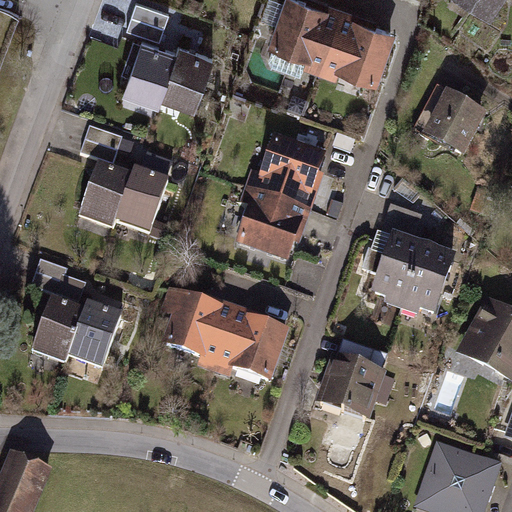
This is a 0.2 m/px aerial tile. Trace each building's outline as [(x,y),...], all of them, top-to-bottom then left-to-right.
[(314,0),(314,2),(308,0),(285,0),(269,45),(307,59),(303,68),(337,80),(340,71),(378,84),(397,31),(372,22),(373,18),(350,10),(330,2),(323,0),(314,0)] [(499,0),(471,0),(491,13),(499,0)] [(174,13),(138,1),(130,26),(166,38),(174,13)] [(157,43),(143,38),(125,91),(160,103),(162,97),(200,110),(219,54),(196,46),(181,41),(178,50),(157,43)] [(486,112),(441,92),(421,139),(466,158),(486,112)] [(127,142),(91,130),(83,156),(119,167),(127,142)] [(329,155),(273,135),(258,179),(244,174),(234,204),(249,209),(236,246),(291,265),(307,217),(314,198),(329,155)] [(110,168),(96,163),(76,215),(113,228),(115,222),(150,235),(170,182),(145,172),(137,169),(134,177),(110,168)] [(410,241),(386,234),(368,299),(437,318),(456,254),(439,249),(410,241)] [(69,271),(43,261),(31,290),(53,297),(72,304),(87,310),(90,302),(81,300),(87,285),(66,278),(69,271)] [(228,308),(173,289),(163,319),(180,324),(173,348),(211,360),(206,373),(243,385),(246,374),(284,387),(300,338),(254,323),(256,317),(247,314),(228,308)] [(72,304),(53,297),(31,353),(67,367),(70,359),(104,372),(125,316),(110,310),(90,302),(87,310),(72,304)] [(511,315),(490,303),(462,352),(511,380),(511,315)] [(391,357),(345,341),(339,358),(385,373),(391,357)] [(339,358),(334,356),(318,404),(372,422),(388,374),(385,373),(339,358)] [(484,511),(500,468),(440,447),(418,507),(431,511),(484,511)] [(0,511),(29,511),(47,469),(13,455),(0,485),(0,511)]
